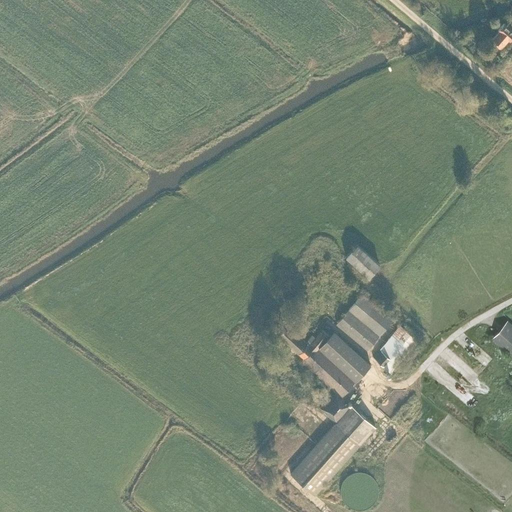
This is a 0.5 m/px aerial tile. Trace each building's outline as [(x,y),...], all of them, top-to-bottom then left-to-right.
[(509,40),(511,36),(511,31),(503,24),(497,30),(499,31),(491,40),(500,48),(508,39),(509,40)] [(368,277),(379,264),(356,244),(345,256),(368,277)] [(367,350),(392,319),(361,293),(336,324),(367,350)] [(511,355),(511,323),(507,319),(492,338),(511,355)] [(328,335),(322,330),(309,345),(286,323),(276,333),(303,357),(300,360),(334,391),(319,407),(326,413),(325,414),(335,423),(290,473),(314,495),(375,426),(350,404),(349,406),(343,400),(344,399),(341,397),(370,365),(333,331),(328,335)] [(390,372),(417,341),(399,324),(384,344),(372,357),(390,372)] [(358,510),(361,510),(363,509),(364,509),(365,508),(368,507),(369,507),(370,506),(371,505),(372,505),(373,503),(375,501),(375,500),(376,499),(377,497),(377,495),(378,494),(378,493),(378,491),(378,490),(378,488),(377,487),(377,486),(377,485),(376,483),(376,482),(375,481),(374,479),(373,478),(372,477),(370,475),(369,475),(368,474),(367,474),(366,473),(364,473),(363,472),(361,472),(360,472),(358,472),(356,472),(354,473),(352,473),(351,474),(349,475),(347,476),(346,477),(345,478),(344,479),(343,480),(343,481),(342,482),(341,483),(341,485),(341,486),(340,488),(340,489),(340,490),(340,491),(340,492),(340,494),(340,495),(341,496),(341,497),(342,499),(343,500),(343,501),(344,502),(345,503),(345,504),(346,505),(347,506),(348,506),(350,508),(352,508),(354,509),(355,509),(357,510),(358,510)]
